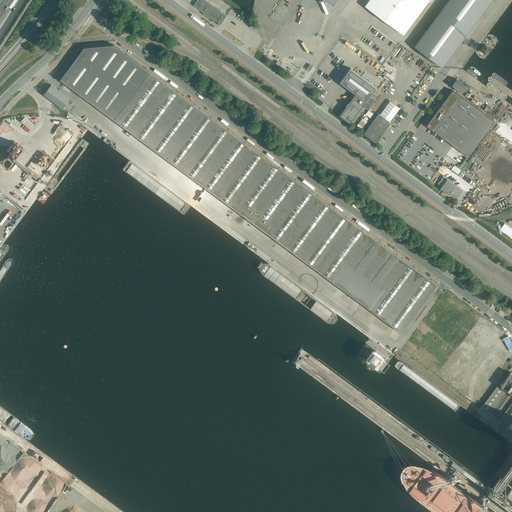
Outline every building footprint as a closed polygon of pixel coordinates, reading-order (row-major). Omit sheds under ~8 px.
[(195,3),(194,5),(197,8),(204,13),(203,13),(206,15),(205,16),(206,16),(206,17),(207,17),(207,16),(210,19),(211,18),(217,23),(218,23),(220,25),(224,18),(226,16),(226,15),(211,4),(205,0),(197,0),(197,1),(196,2),(196,3),(195,3)] [(404,34),(428,0),(369,0),(365,6),(404,34)] [(448,0),(441,10),(469,31),(481,15),(480,15),(484,11),(492,0),(448,0)] [(426,30),(414,46),(442,67),(454,51),(457,47),(469,31),(441,10),(429,26),(426,31),(426,30)] [(310,190),(304,185),(294,178),(292,176),(290,175),(289,174),(276,165),(260,153),(243,140),(226,128),(209,115),(192,103),(175,90),(158,77),(142,65),(139,63),(122,50),(116,46),(114,45),(88,47),(84,47),(72,64),(63,75),(60,79),(65,83),(70,87),(86,99),(103,111),(122,125),(139,138),(157,151),(173,163),(190,176),(207,188),(223,200),(242,214),(258,226),(274,238),(292,251),(309,264),(324,275),(342,288),(359,301),(377,314),(393,326),(401,332),(412,318),(423,304),(437,284),(428,277),(412,265),(395,253),(378,240),(361,227),(344,215),(327,203),(310,190)] [(417,64),(421,59),(414,53),(410,58),(417,64)] [(63,75),(72,64),(67,60),(58,72),(63,75)] [(350,123),(376,87),(350,68),(340,82),(342,83),(356,94),(348,103),(347,102),(345,105),(346,106),(339,115),(350,123)] [(468,87),(467,86),(466,85),(465,84),(464,84),(463,84),(462,84),(463,83),(456,79),(452,85),(462,93),(464,90),(465,91),(465,90),(466,89),(467,88),(468,88),(469,88),(468,88),(468,87)] [(44,94),(63,108),(64,107),(66,104),(67,105),(67,106),(68,104),(67,103),(70,99),(58,90),(51,85),(44,94)] [(363,105),(368,109),(381,92),(376,88),(363,105)] [(469,156),(495,121),(455,92),(456,91),(454,90),(454,91),(453,90),(450,93),(441,106),(426,125),(469,156)] [(390,101),(380,114),(390,121),(400,108),(397,106),(396,105),(396,106),(394,104),(394,103),(393,103),(390,101)] [(376,142),(390,123),(391,122),(390,121),(380,114),(379,113),(364,134),(368,136),(370,138),(376,142)] [(25,117),(21,122),(29,128),(30,129),(34,125),(25,117)] [(463,156),(458,163),(462,167),(468,159),(463,156)] [(461,170),(454,165),(451,169),(458,174),(461,170)] [(443,176),(438,184),(442,186),(440,188),(443,191),(449,195),(450,194),(451,193),(456,197),(457,198),(463,191),(456,186),(456,185),(448,179),(447,179),(443,176)] [(511,228),(506,224),(504,223),(503,224),(500,229),(511,238),(511,228)] [(511,372),(510,372),(500,385),(511,394),(511,372)] [(503,425),(506,427),(511,419),(511,401),(509,405),(507,403),(511,397),(506,393),(506,392),(497,386),(482,406),(484,408),(494,415),(496,417),(499,419),(498,421),(500,423),(503,425)]
